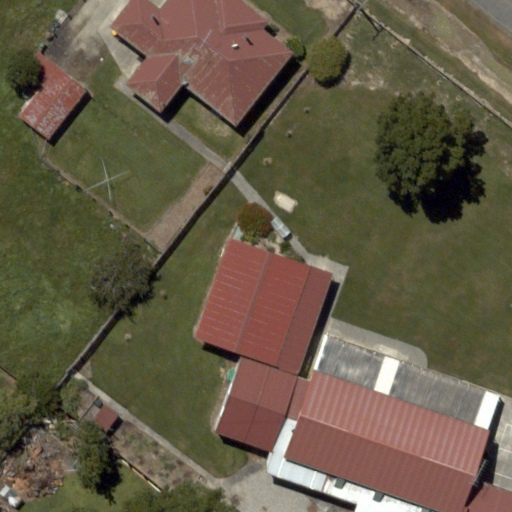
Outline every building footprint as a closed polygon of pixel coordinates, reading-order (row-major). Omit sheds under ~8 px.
[(281,59),(209,0),(171,0),(160,14),(143,0),(130,0),(101,35),(134,62),(115,85),(148,113),(168,90),(219,133),(281,59)] [(81,103),(45,73),(5,122),(41,151),(81,103)] [(0,244),(0,313),(44,348),(77,306),(0,244)] [(316,284),(207,247),(176,339),(224,355),(196,435),(257,456),(316,284)] [(44,348),(0,313),(0,376),(23,395),(54,356),(44,348)] [(449,511),(477,436),(300,375),(270,462),(413,511),(449,511)] [(503,511),(466,499),(461,511),(503,511)]
